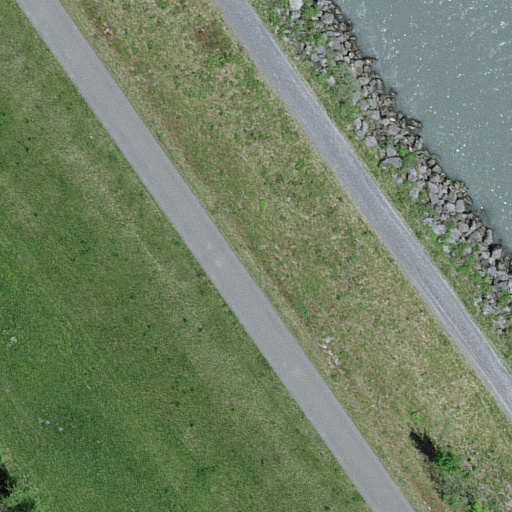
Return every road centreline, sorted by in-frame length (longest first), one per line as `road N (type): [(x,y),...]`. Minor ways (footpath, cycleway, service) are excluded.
road 1 (track): [(36,0),(393,511)]
road 2 (track): [(511,404),(228,0)]
